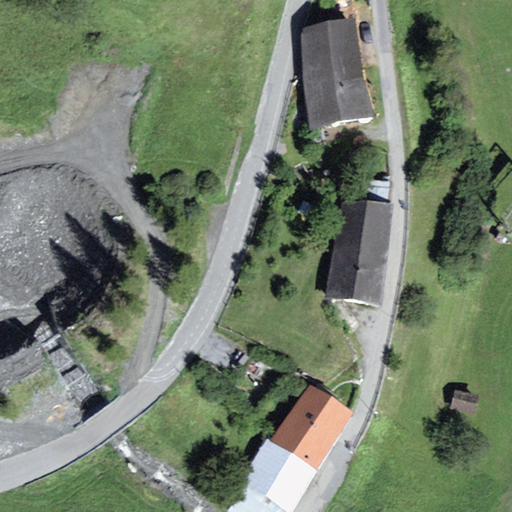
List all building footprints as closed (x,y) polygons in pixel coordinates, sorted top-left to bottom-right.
[(359,19),(302,27),(316,127),(372,119),(359,19)] [(393,208),(345,199),(327,294),(376,303),(393,208)] [(355,412),(308,381),(270,437),(317,469),(355,412)] [(477,394),(456,389),(452,406),(473,411),(477,394)] [(317,469),(270,437),(242,479),(289,511),(317,469)] [(377,511),(392,485),(354,464),(327,511),(377,511)]
